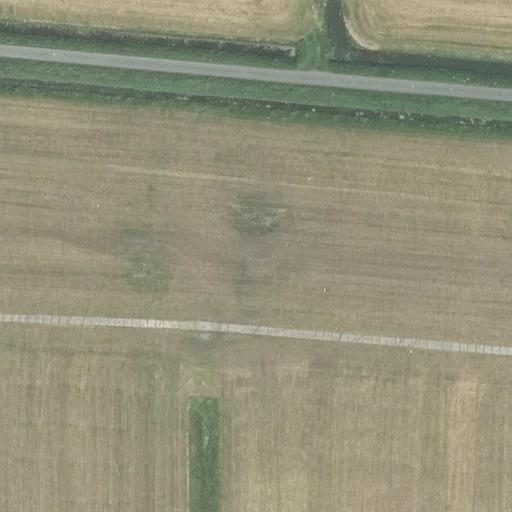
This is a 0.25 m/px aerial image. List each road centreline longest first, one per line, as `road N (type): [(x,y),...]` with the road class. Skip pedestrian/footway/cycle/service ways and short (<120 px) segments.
road 1 (unclassified): [(511,95),(0,51)]
road 2 (track): [(511,352),(227,327),(0,318)]
